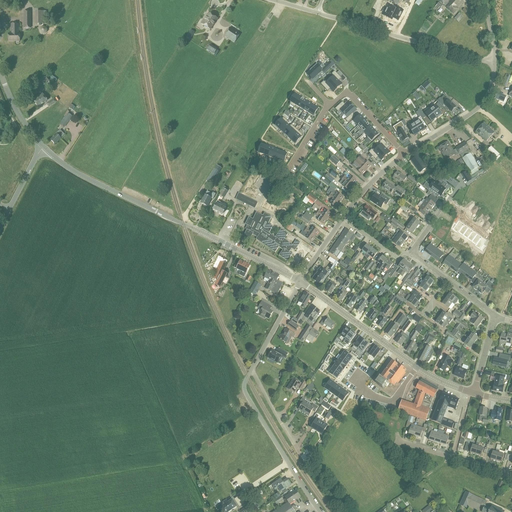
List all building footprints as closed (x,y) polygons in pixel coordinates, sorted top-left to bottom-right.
[(438,0),(454,14),(458,9),(457,8),(463,3),(460,0),(438,0)] [(389,6),(384,16),(392,20),(393,18),(394,16),(393,16),(394,12),(393,12),(395,9),(395,8),(389,6)] [(394,16),(393,18),(398,21),(403,11),(396,7),(395,8),(395,9),(393,12),(394,12),(393,16),(394,16)] [(208,13),(201,24),(210,30),(217,19),(208,13)] [(459,13),(454,19),(458,22),(463,17),(459,13)] [(19,41),(19,34),(18,34),(17,28),(18,28),(18,24),(11,24),(11,34),(8,34),(8,41),(15,41),(16,41),(16,40),(19,40),(19,41)] [(230,27),(224,37),(234,43),(240,34),(230,27)] [(206,50),(213,55),(216,51),(209,46),(206,50)] [(311,72),(308,74),(313,79),(322,71),(325,74),(331,68),(327,64),(324,67),(322,65),(319,67),(317,64),(310,70),(311,72)] [(342,78),(335,71),(332,74),(334,76),(330,80),(338,88),(342,84),(339,81),(342,78)] [(511,76),(506,74),(501,85),(506,87),(511,76)] [(40,80),(35,86),(38,89),(44,84),(47,80),(44,77),(40,80)] [(324,81),(321,84),(328,92),(331,89),(333,92),(338,88),(330,80),(326,84),(324,81)] [(495,98),(504,102),(506,97),(498,93),(495,98)] [(33,101),(34,102),(37,107),(45,102),(47,101),(42,94),(36,97),(37,98),(33,101)] [(296,94),(291,102),(296,105),(301,97),(296,94)] [(305,100),(301,97),(296,105),(300,108),(305,100)] [(456,107),(447,98),(444,102),(441,98),(440,98),(437,101),(438,103),(443,107),(446,111),(447,109),(448,110),(449,109),(451,112),(456,107)] [(56,102),(54,99),(46,104),(48,107),(56,102)] [(304,111),(309,102),(305,100),(300,108),(304,111)] [(309,113),(314,105),(309,102),(304,111),(309,113)] [(344,114),(352,106),(348,102),(345,105),(343,102),(335,109),(338,112),(340,110),(344,114)] [(433,104),(429,108),(437,118),(438,117),(440,116),(442,115),(433,104)] [(318,108),(314,105),(309,113),(313,116),(318,108)] [(345,120),(348,123),(356,116),(353,113),(356,110),(352,106),(344,114),(348,117),(345,120)] [(429,108),(424,111),(432,122),(434,120),(436,119),(437,118),(429,108)] [(59,124),(63,127),(69,119),(70,120),(72,116),(68,113),(69,112),(67,111),(64,116),(65,116),(59,124)] [(361,115),(354,122),(357,126),(364,119),(361,115)] [(418,118),(413,121),(420,133),(425,130),(418,118)] [(280,130),(286,123),(282,119),(276,126),(280,130)] [(364,119),(357,126),(361,130),(368,123),(364,119)] [(413,121),(408,125),(415,136),(420,133),(413,121)] [(400,127),(395,130),(399,136),(401,139),(403,142),(408,138),(404,133),(407,131),(404,127),(401,122),(398,124),(400,127)] [(284,133),(290,126),(286,123),(280,130),(284,133)] [(371,127),(368,123),(361,130),(364,133),(371,127)] [(480,128),(490,137),(494,133),(484,123),(480,128)] [(287,137),(294,130),(290,126),(284,133),(287,137)] [(364,133),(368,137),(375,131),(371,127),(364,133)] [(490,137),(480,128),(476,132),(486,141),(490,137)] [(56,134),(50,140),(55,144),(60,139),(60,138),(64,134),(60,130),(56,134)] [(291,140),(298,133),(294,130),(287,137),(291,140)] [(372,141),(379,135),(375,131),(368,137),(372,141)] [(295,144),(302,137),(298,133),(291,140),(295,144)] [(380,143),(376,146),(378,148),(386,156),(390,152),(387,149),(388,149),(390,147),(383,139),(379,142),(380,143)] [(448,142),(443,145),(451,157),(455,154),(448,142)] [(466,142),(460,145),(464,152),(470,148),(466,142)] [(264,155),(268,146),(262,144),(259,153),(264,155)] [(451,157),(443,145),(439,148),(446,160),(451,157)] [(456,149),(460,154),(464,152),(460,145),(456,148),(456,149)] [(269,157),(272,148),(268,146),(264,155),(269,157)] [(499,154),(491,146),(487,151),(495,159),(499,154)] [(269,157),(274,158),(277,150),(272,148),(269,157)] [(372,149),(369,152),(376,160),(379,157),(381,160),(386,156),(378,148),(374,152),(372,149)] [(471,152),(470,148),(464,152),(460,154),(462,159),(470,172),(479,167),(470,153),(471,152)] [(282,151),(277,150),(274,158),(278,160),(282,151)] [(284,162),(287,153),(282,151),(278,160),(284,162)] [(329,160),(336,166),(340,161),(333,155),(329,160)] [(418,156),(412,160),(414,164),(420,172),(426,168),(418,156)] [(357,161),(366,169),(370,165),(365,160),(362,163),(360,162),(361,161),(358,159),(357,161)] [(356,169),(362,174),(366,169),(357,161),(355,162),(357,164),(357,165),(358,164),(359,165),(356,169)] [(214,169),(206,181),(211,185),(219,172),(214,169)] [(406,178),(397,172),(392,178),(401,184),(406,178)] [(342,177),(352,185),(356,180),(350,176),(347,179),(345,178),(346,177),(344,175),(342,177)] [(419,183),(416,180),(410,175),(408,178),(417,185),(419,183)] [(352,185),(342,177),(341,179),(343,181),(343,180),(345,182),(342,186),(348,190),(352,185)] [(390,194),(393,190),(395,192),(394,193),(400,197),(403,193),(405,195),(407,192),(405,191),(397,185),(396,188),(395,187),(386,181),(382,188),(390,194)] [(426,183),(423,186),(437,198),(440,195),(441,196),(442,195),(444,192),(446,189),(441,186),(441,185),(438,182),(437,183),(434,181),(431,186),(426,183)] [(227,191),(222,189),(218,196),(223,198),(227,191)] [(212,193),(212,194),(207,192),(205,195),(204,195),(200,203),(207,206),(211,198),(213,199),(215,194),(212,193)] [(236,199),(238,200),(255,209),(258,202),(241,194),(239,193),(236,199)] [(329,195),(339,202),(343,197),(337,193),(334,197),(332,195),(333,194),(330,193),(329,195)] [(310,194),(307,199),(314,204),(317,199),(310,194)] [(380,197),(376,194),(371,201),(381,208),(384,204),(386,205),(390,199),(383,195),(382,197),(381,197),(380,197)] [(339,202),(329,195),(327,197),(330,198),(332,199),(330,203),(336,207),(339,202)] [(423,203),(431,209),(435,204),(427,198),(423,203)] [(226,206),(220,203),(217,201),(216,204),(215,204),(212,209),(218,212),(218,213),(221,215),(221,214),(222,214),(225,209),(224,209),(226,206)] [(431,209),(423,203),(419,208),(427,214),(431,209)] [(363,216),(366,213),(368,216),(376,222),(379,218),(376,215),(377,214),(367,206),(362,211),(363,211),(360,214),(363,216)] [(317,212),(327,219),(331,214),(325,210),(322,214),(320,212),(318,210),(317,212)] [(256,239),(275,252),(279,247),(283,250),(279,255),(287,261),(292,254),(289,252),(292,248),(295,250),(300,242),(296,240),(293,245),(284,239),(288,234),(281,229),(276,237),(269,233),(273,226),(268,223),(272,217),(265,213),(264,216),(257,212),(253,219),(249,217),(245,224),(249,226),(244,237),(249,239),(253,235),(257,238),(256,239)] [(327,219),(317,212),(315,214),(318,216),(318,215),(320,216),(318,220),(323,224),(327,219)] [(301,219),(308,224),(310,220),(303,215),(301,219)] [(405,227),(393,218),(391,221),(398,226),(403,230),(405,227)] [(416,228),(417,228),(420,223),(416,220),(414,218),(410,223),(416,228)] [(391,221),(390,220),(388,223),(396,229),(398,226),(391,221)] [(458,233),(458,232),(464,224),(459,220),(455,225),(453,224),(451,229),(452,229),(458,233)] [(416,228),(410,223),(406,228),(413,233),(417,228),(416,228)] [(303,231),(306,233),(306,232),(308,233),(306,237),(311,241),(315,236),(305,229),(298,224),(296,227),(303,231)] [(468,227),(464,224),(458,232),(462,235),(468,227)] [(305,229),(315,236),(319,231),(313,227),(310,231),(308,229),(306,227),(305,229)] [(473,231),(468,227),(462,235),(467,239),(473,231)] [(346,229),(342,235),(349,240),(353,234),(346,229)] [(397,237),(404,242),(407,237),(399,231),(397,233),(399,235),(397,237)] [(471,242),(477,234),(473,231),(467,239),(471,242)] [(481,237),(477,234),(471,242),(475,245),(476,245),(481,237)] [(349,240),(342,235),(338,241),(345,246),(349,240)] [(390,240),(383,235),(381,238),(388,243),(390,240)] [(404,242),(397,237),(395,240),(393,238),(391,241),(400,247),(404,242)] [(476,245),(475,245),(475,246),(483,252),(486,247),(484,245),(487,241),(481,237),(476,245)] [(345,246),(338,241),(333,247),(341,252),(345,246)] [(431,257),(437,249),(430,244),(425,252),(431,257)] [(364,256),(365,258),(372,249),(367,245),(362,251),(366,254),(364,256)] [(341,252),(333,247),(329,253),(336,258),(341,252)] [(377,252),(372,249),(365,258),(368,260),(370,257),(373,259),(377,252)] [(444,254),(437,249),(431,257),(438,262),(444,254)] [(450,268),(456,260),(449,255),(443,263),(450,268)] [(380,271),(383,267),(388,260),(383,256),(378,263),(381,265),(378,269),(380,271)] [(328,268),(334,271),(339,263),(330,257),(327,262),(331,264),(328,268)] [(400,268),(397,273),(400,275),(404,271),(409,264),(407,262),(408,261),(405,259),(404,260),(403,260),(401,263),(399,267),(400,268)] [(383,267),(380,271),(383,272),(385,268),(388,270),(393,264),(388,260),(383,267)] [(456,260),(450,268),(456,273),(462,265),(456,260)] [(239,275),(240,275),(244,277),(246,273),(250,265),(241,261),(239,265),(236,263),(234,267),(237,268),(237,269),(241,271),(239,275)] [(367,266),(365,269),(368,271),(369,269),(372,271),(376,265),(371,261),(367,266)] [(220,262),(213,278),(217,280),(215,285),(220,287),(226,274),(223,272),(221,271),(225,264),(220,262)] [(464,276),(470,268),(463,263),(462,265),(456,273),(457,273),(458,271),(464,276)] [(404,271),(400,275),(402,277),(406,272),(408,274),(413,267),(409,264),(404,271)] [(322,280),(327,272),(321,267),(320,269),(319,269),(315,274),(315,275),(313,279),(318,283),(321,279),(322,280)] [(470,268),(464,276),(471,281),(474,277),(477,273),(470,268)] [(277,280),(279,275),(268,270),(265,278),(270,280),(266,289),(278,295),(283,283),(277,280)] [(364,277),(358,272),(355,277),(361,281),(364,277)] [(413,274),(410,279),(409,279),(408,281),(413,285),(415,282),(413,281),(414,280),(414,279),(416,276),(413,274)] [(427,276),(423,281),(430,287),(434,281),(427,276)] [(476,290),(478,291),(483,284),(481,282),(481,281),(474,277),(471,281),(470,282),(475,285),(473,287),(474,288),(474,289),(476,290)] [(345,280),(341,286),(346,290),(350,284),(345,280)] [(326,290),(331,294),(335,287),(337,285),(331,281),(329,283),(327,286),(328,287),(326,290)] [(426,292),(430,287),(423,281),(419,287),(426,292)] [(250,292),(256,296),(262,285),(256,282),(250,292)] [(485,285),(483,284),(478,291),(479,292),(481,294),(482,294),(487,287),(491,290),(492,290),(494,285),(491,282),(490,283),(488,282),(485,285)] [(347,293),(345,291),(343,290),(341,292),(336,297),(341,301),(347,293)] [(416,291),(412,297),(419,302),(422,297),(416,291)] [(304,309),(306,306),(310,299),(308,298),(310,295),(305,292),(299,302),(303,304),(301,307),(304,309)] [(450,293),(446,298),(453,303),(455,305),(459,300),(456,298),(450,293)] [(349,297),(350,298),(346,304),(351,308),(355,301),(357,298),(351,294),(349,297)] [(409,294),(405,299),(415,307),(415,306),(416,307),(418,304),(417,303),(419,302),(412,297),(409,294)] [(373,305),(376,301),(377,299),(372,296),(368,302),(363,298),(363,299),(368,303),(372,306),(373,305)] [(449,308),(453,303),(446,298),(442,303),(449,308)] [(360,303),(355,309),(360,313),(365,307),(366,307),(368,303),(363,299),(361,301),(360,303)] [(262,310),(260,314),(259,315),(265,319),(266,317),(269,319),(273,312),(267,309),(269,306),(262,302),(258,308),(262,310)] [(386,308),(385,307),(381,312),(384,314),(390,307),(388,305),(386,308)] [(313,306),(305,317),(313,323),(315,319),(314,318),(320,311),(313,306)] [(370,313),(367,317),(370,319),(370,320),(371,321),(372,321),(377,314),(379,312),(375,309),(373,308),(372,310),(371,309),(369,312),(370,313)] [(456,310),(455,312),(453,314),(458,318),(462,314),(456,310)] [(294,317),(291,321),(296,325),(301,319),(304,314),(301,312),(297,319),(294,317)] [(443,312),(439,317),(446,322),(450,317),(443,312)] [(474,312),(470,317),(474,319),(471,323),(477,327),(479,324),(480,322),(481,322),(483,319),(477,314),(477,315),(474,312)] [(392,323),(385,332),(386,333),(386,334),(388,336),(389,336),(391,337),(398,327),(400,325),(401,326),(407,318),(402,314),(401,314),(396,320),(394,324),(392,323)] [(379,320),(376,324),(379,326),(379,327),(380,328),(382,328),(387,321),(388,319),(383,315),(381,317),(381,316),(379,319),(379,320)] [(416,315),(413,320),(419,323),(422,319),(416,315)] [(439,317),(435,322),(442,327),(442,326),(444,328),(448,323),(446,322),(439,317)] [(325,318),(320,324),(323,326),(324,324),(332,329),(335,324),(328,319),(327,320),(325,318)] [(407,319),(400,329),(404,332),(411,322),(407,319)] [(290,321),(288,325),(296,331),(298,327),(290,321)] [(309,326),(299,341),(302,343),(312,328),(309,326)] [(346,339),(352,331),(347,328),(341,336),(346,339)] [(281,334),(278,338),(287,343),(291,336),(293,337),(295,334),(286,329),(282,335),(281,334)] [(312,329),(305,339),(311,343),(315,338),(319,333),(312,329)] [(448,331),(446,333),(452,338),(457,330),(455,329),(452,334),(448,331)] [(352,331),(346,339),(350,342),(356,334),(352,331)] [(410,337),(409,339),(413,341),(413,340),(415,337),(418,333),(414,331),(412,335),(410,337)] [(400,335),(395,341),(400,345),(403,342),(405,343),(407,340),(405,339),(402,337),(405,334),(402,332),(400,335)] [(468,334),(470,335),(468,338),(474,343),(478,338),(470,332),(468,334)] [(506,344),(506,343),(508,333),(507,334),(501,333),(499,343),(506,344)] [(425,342),(429,345),(430,341),(433,343),(436,338),(429,334),(425,342)] [(359,349),(365,341),(360,337),(354,345),(359,349)] [(471,348),(474,343),(468,338),(464,343),(471,348)] [(365,341),(359,349),(363,352),(369,344),(365,341)] [(419,347),(416,345),(412,342),(410,344),(406,350),(411,353),(412,351),(415,353),(419,347)] [(462,347),(455,343),(453,348),(460,352),(462,347)] [(434,352),(431,351),(432,349),(426,346),(424,350),(419,360),(425,363),(426,362),(427,362),(428,362),(429,362),(429,361),(434,352)] [(381,350),(376,347),(370,354),(375,358),(381,350)] [(272,350),(270,352),(268,357),(271,359),(271,360),(277,363),(281,356),(285,358),(287,354),(279,349),(277,353),(272,350)] [(342,356),(350,362),(353,358),(345,352),(342,356)] [(451,358),(444,355),(438,368),(444,371),(447,365),(450,366),(453,361),(450,359),(451,358)] [(506,367),(507,364),(507,361),(510,362),(511,356),(508,355),(507,358),(501,357),(500,359),(498,358),(494,357),(493,364),(502,366),(506,367)] [(339,360),(347,366),(350,362),(342,356),(339,360)] [(344,370),(347,366),(339,360),(336,364),(344,370)] [(393,361),(376,384),(383,389),(385,386),(387,387),(390,383),(394,385),(404,372),(406,370),(398,364),(397,365),(393,361)] [(333,368),(341,374),(344,370),(336,364),(336,365),(333,368)] [(457,366),(454,375),(463,379),(467,370),(457,366)] [(341,374),(333,368),(330,373),(338,378),(341,374)] [(503,376),(501,375),(497,374),(496,376),(495,383),(494,383),(493,390),(498,391),(502,392),(506,375),(503,374),(503,376)] [(294,379),(288,389),(294,393),(298,387),(301,390),(306,383),(303,381),(301,383),(294,379)] [(330,391),(336,384),(331,380),(326,388),(330,391)] [(402,400),(398,411),(410,415),(426,421),(430,409),(433,397),(437,391),(420,382),(416,388),(419,390),(414,404),(402,400)] [(334,395),(340,387),(336,384),(330,391),(334,395)] [(334,395),(339,398),(344,390),(340,387),(334,395)] [(344,390),(339,398),(343,401),(349,393),(344,390)] [(446,405),(447,406),(451,397),(443,394),(432,421),(452,428),(454,422),(443,418),(447,408),(445,407),(446,405)] [(451,397),(447,406),(456,409),(459,400),(458,400),(459,399),(456,398),(456,399),(451,397)] [(299,410),(304,413),(309,404),(310,402),(303,398),(300,402),(302,404),(299,410)] [(309,404),(304,413),(309,416),(312,410),(315,412),(318,407),(313,404),(312,406),(309,404)] [(492,412),(491,419),(499,420),(500,417),(501,417),(502,414),(501,414),(501,409),(496,408),(495,412),(492,412)] [(312,428),(317,431),(323,422),(318,419),(312,428)] [(328,425),(323,422),(317,431),(322,434),(328,425)] [(415,435),(417,426),(411,424),(409,433),(409,434),(411,435),(412,434),(415,435)] [(417,426),(415,435),(417,436),(418,437),(420,437),(423,428),(417,426)] [(440,443),(443,434),(437,432),(434,441),(435,442),(436,443),(438,443),(440,443)] [(443,434),(440,443),(443,444),(444,445),(445,445),(446,445),(449,436),(443,434)] [(476,454),(478,446),(479,444),(476,443),(476,446),(473,445),(470,453),(476,454)] [(478,446),(476,454),(481,456),(484,448),(478,446)] [(490,459),(496,461),(499,453),(493,451),(490,459)] [(499,453),(496,461),(502,462),(504,454),(499,453)] [(418,466),(415,468),(419,474),(423,471),(418,466)] [(291,484),(287,479),(283,482),(281,479),(272,485),(275,489),(278,487),(281,491),(291,484)] [(286,498),(284,500),(286,504),(273,511),(295,511),(290,505),(300,497),(296,491),(292,494),(291,493),(285,497),(286,498)] [(466,492),(460,505),(467,508),(468,506),(478,510),(480,506),(484,508),(482,511),(481,511),(504,511),(505,511),(504,511),(501,510),(502,510),(501,509),(501,510),(498,509),(499,508),(498,508),(498,509),(495,507),(492,506),(492,505),(491,508),(485,506),(487,502),(466,492)] [(276,505),(284,500),(281,496),(274,501),(276,505)] [(226,500),(216,507),(218,511),(220,511),(222,511),(228,511),(237,506),(232,500),(228,503),(226,500)]
